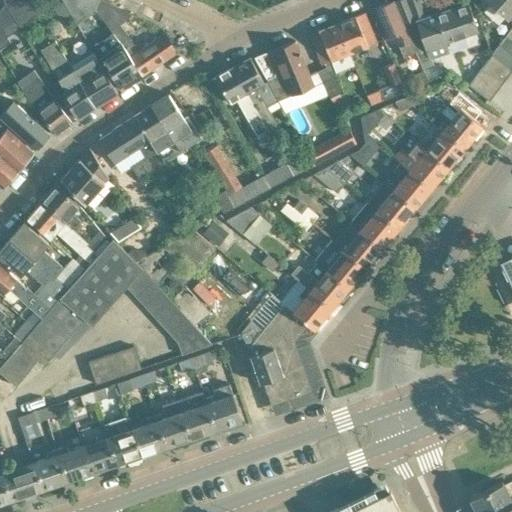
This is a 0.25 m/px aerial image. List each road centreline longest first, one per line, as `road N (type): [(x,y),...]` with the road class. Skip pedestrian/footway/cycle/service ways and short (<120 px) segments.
road 1 (tertiary): [(389,409),(100,509)]
road 2 (residential): [(0,219),(87,130),(236,38)]
road 3 (residential): [(389,409),(393,341),(411,290),(511,154)]
road 4 (tertiary): [(208,511),(401,441)]
road 5 (tertiary): [(511,366),(389,409)]
road 6 (tertiary): [(401,441),(511,390)]
